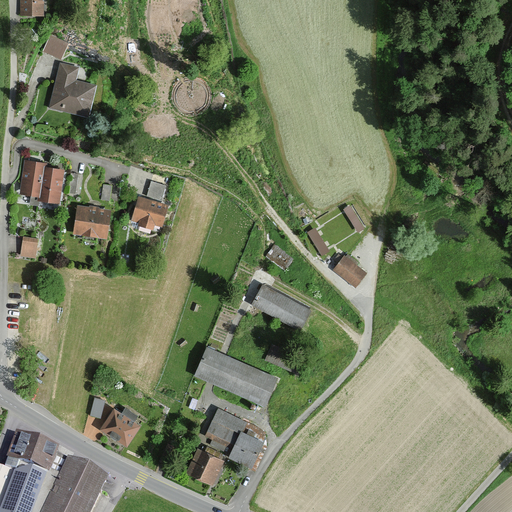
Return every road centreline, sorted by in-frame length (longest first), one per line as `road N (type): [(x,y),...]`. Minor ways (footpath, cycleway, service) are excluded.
road 1 (unclassified): [(1,398),(12,0)]
road 2 (track): [(373,312),(408,169)]
road 3 (tertiary): [(128,471),(1,398)]
